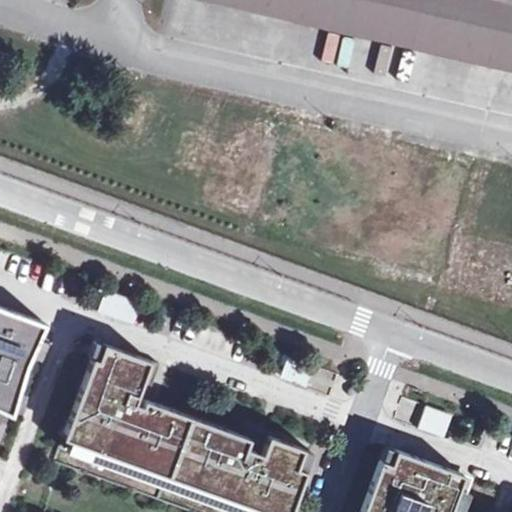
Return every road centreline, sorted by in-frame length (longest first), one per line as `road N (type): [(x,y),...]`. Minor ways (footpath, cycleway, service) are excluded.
road 1 (unclassified): [(0,189),(390,335)]
road 2 (residential): [(365,409),(511,462)]
road 3 (unclassified): [(390,335),(511,378)]
